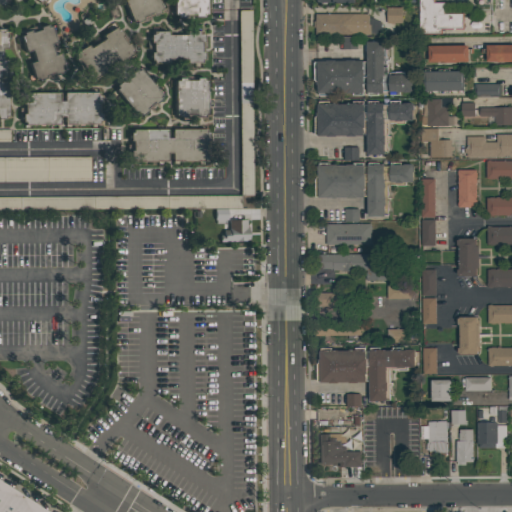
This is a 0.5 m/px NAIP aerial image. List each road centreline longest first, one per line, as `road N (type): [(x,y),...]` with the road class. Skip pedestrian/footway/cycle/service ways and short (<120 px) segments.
road 1 (secondary): [(284,0),(287,511)]
road 2 (residential): [(287,499),(511,494)]
road 3 (residential): [(153,511),(0,406)]
road 4 (residential): [(133,294),(287,292)]
